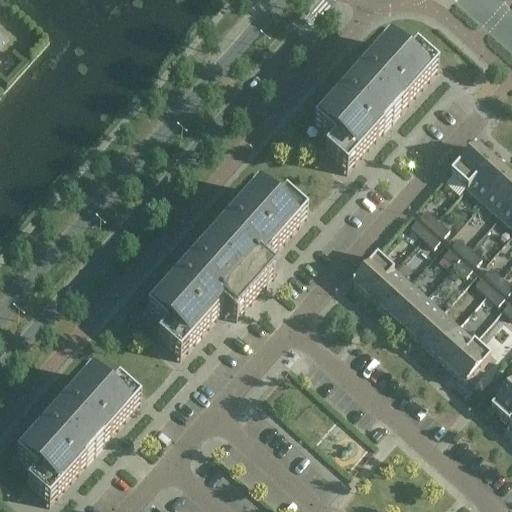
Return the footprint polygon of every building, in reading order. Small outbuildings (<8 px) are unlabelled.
[(383,137),(402,116),(398,113),(435,72),(416,55),(407,64),(392,52),(385,61),(379,56),(321,121),(327,125),(319,134),(333,147),(324,157),(343,174),(380,133),(383,137)] [(467,192),(491,165),(474,150),(450,177),(467,192)] [(483,207),(507,179),(491,165),(467,192),(483,207)] [(499,221),(511,206),(511,183),(507,179),(483,207),(499,221)] [(247,304),(271,278),(259,268),(304,218),(285,201),(276,211),(262,198),(254,207),(248,202),(154,307),(160,312),(152,321),(167,334),(158,344),(176,361),(236,294),(247,304)] [(511,232),(511,206),(499,221),(511,232)] [(426,214),(420,221),(432,231),(438,225),(426,214)] [(428,236),(416,225),(410,232),(422,242),(428,236)] [(438,225),(432,231),(443,242),(449,235),(438,225)] [(428,236),(422,242),(434,253),(440,246),(428,236)] [(458,243),(452,250),(464,260),(470,254),(458,243)] [(460,265),(448,254),(443,261),(454,271),(460,265)] [(470,254),(464,260),(476,270),(482,264),(470,254)] [(369,302),(393,275),(376,260),(352,287),(369,302)] [(460,265),(454,271),(466,282),(472,275),(460,265)] [(490,272),(485,278),(496,289),(502,282),(490,272)] [(385,316),(409,289),(393,275),(369,302),(385,316)] [(511,291),(502,282),(496,289),(508,299),(511,294),(511,291)] [(492,293),(481,283),(475,289),(486,300),(492,293)] [(401,331),(425,304),(409,289),(385,316),(401,331)] [(492,293),(486,300),(498,310),(504,304),(492,293)] [(417,345),(441,318),(425,304),(401,331),(417,345)] [(511,310),(508,308),(503,314),(511,322),(511,310)] [(433,359),(457,332),(441,318),(417,345),(433,359)] [(448,373),(473,346),(457,332),(433,359),(448,373)] [(466,389),(490,362),(473,346),(448,373),(466,389)] [(508,426),(511,421),(511,387),(509,390),(502,383),(492,395),(499,402),(490,412),(508,428),(509,427),(508,426)] [(86,469),(104,448),(101,445),(137,404),(118,388),(109,398),(95,385),(87,394),(82,389),(24,454),(29,459),(21,467),(36,480),(27,490),(46,507),(82,466),(86,469)]
